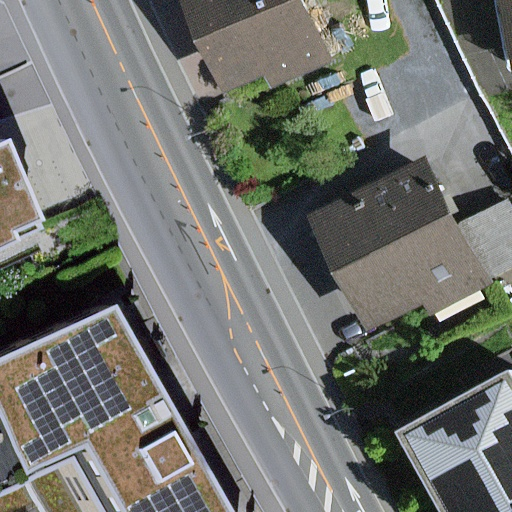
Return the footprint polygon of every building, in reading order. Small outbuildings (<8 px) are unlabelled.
[(197,0),(178,8),(215,97),(322,53),(300,0),(197,0)] [(511,0),(499,0),(511,74),(511,73),(511,0)] [(37,217),(0,136),(0,261),(37,244),(27,222),(37,217)] [(483,283),(421,167),(311,225),(373,341),(483,283)] [(117,511),(234,511),(117,281),(0,340),(0,443),(23,489),(89,456),(117,511)] [(511,511),(511,381),(399,445),(436,511),(511,511)]
